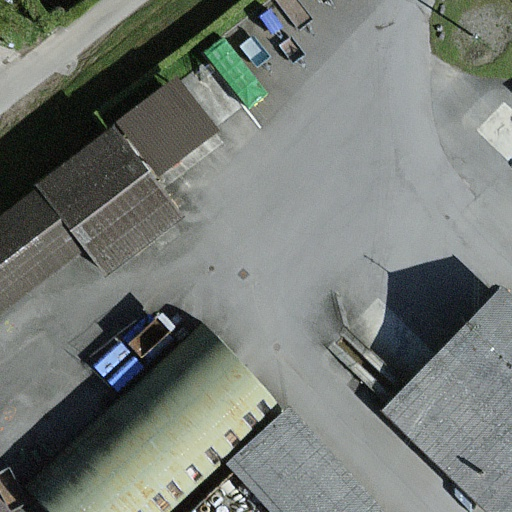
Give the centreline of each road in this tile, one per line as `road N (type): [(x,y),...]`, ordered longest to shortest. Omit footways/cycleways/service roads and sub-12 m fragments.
road 1 (residential): [(123,0),(0,99)]
road 2 (unknown): [(421,511),(321,410)]
